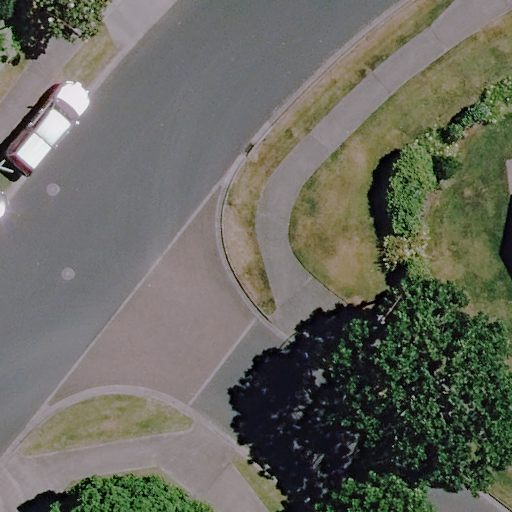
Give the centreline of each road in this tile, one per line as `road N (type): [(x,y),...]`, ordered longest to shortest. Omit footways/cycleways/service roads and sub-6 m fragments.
road 1 (residential): [(417,511),(77,238)]
road 2 (residential): [(279,0),(250,21),(77,238)]
road 3 (residential): [(77,238),(0,338)]
